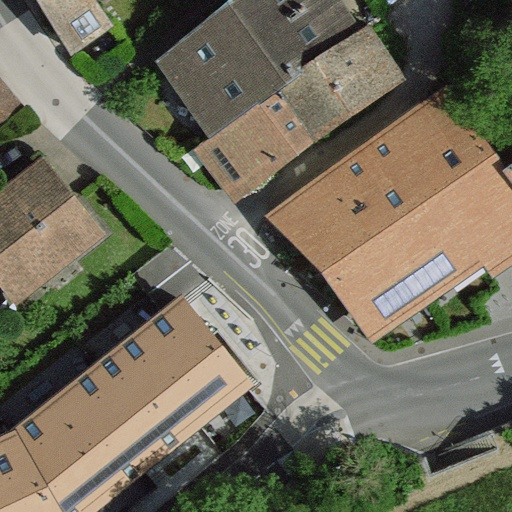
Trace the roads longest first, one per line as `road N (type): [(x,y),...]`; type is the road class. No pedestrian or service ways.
road 1 (residential): [(217,239),(0,12)]
road 2 (residential): [(217,239),(418,89)]
road 3 (residential): [(374,400),(217,239)]
road 4 (tertiary): [(374,400),(295,434),(213,511)]
road 5 (tertiary): [(511,366),(374,400)]
